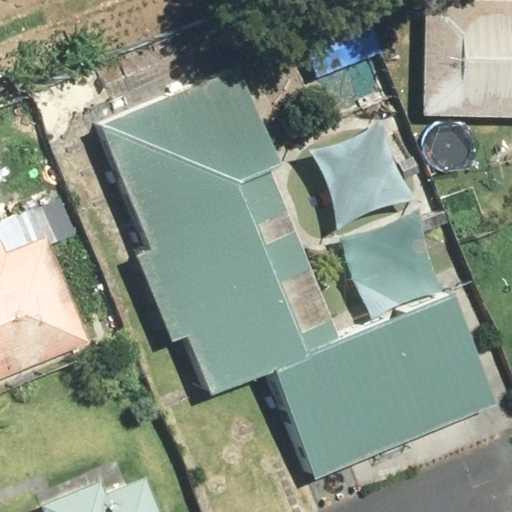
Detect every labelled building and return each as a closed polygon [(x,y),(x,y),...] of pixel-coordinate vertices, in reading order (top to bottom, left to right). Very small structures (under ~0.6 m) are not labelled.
[(511,0),(412,0),(409,115),(511,117),(511,0)] [(352,16),(286,43),(318,122),(384,95),(352,16)] [(202,83),(92,128),(204,403),(260,380),(301,479),(492,401),(437,268),(301,323),(202,83)] [(16,109),(0,115),(0,183),(8,204),(49,187),(16,109)] [(365,117),(289,146),(320,226),(396,197),(365,117)] [(0,373),(77,343),(35,237),(0,250),(0,373)] [(145,511),(133,479),(92,495),(87,483),(29,505),(31,511),(145,511)]
